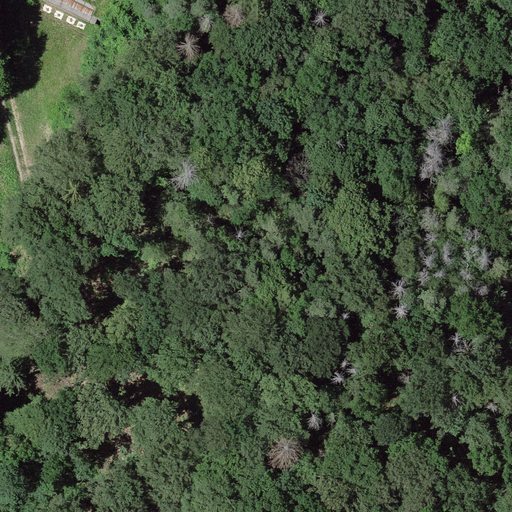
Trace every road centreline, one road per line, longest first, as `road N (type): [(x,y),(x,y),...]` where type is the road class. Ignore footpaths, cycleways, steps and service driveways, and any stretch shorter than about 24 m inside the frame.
road 1 (track): [(211,0),(243,53),(314,106),(340,159),(351,254),(348,511)]
road 2 (track): [(0,78),(104,511)]
